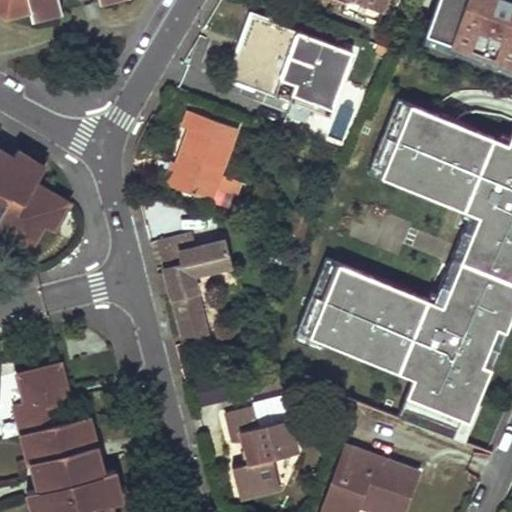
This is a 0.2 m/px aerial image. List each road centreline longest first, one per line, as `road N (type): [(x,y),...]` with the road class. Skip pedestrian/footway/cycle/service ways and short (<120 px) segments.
road 1 (residential): [(133,277),(204,511)]
road 2 (residential): [(93,128),(134,92),(190,0)]
road 3 (residential): [(93,128),(133,277)]
road 4 (residential): [(133,277),(0,309)]
